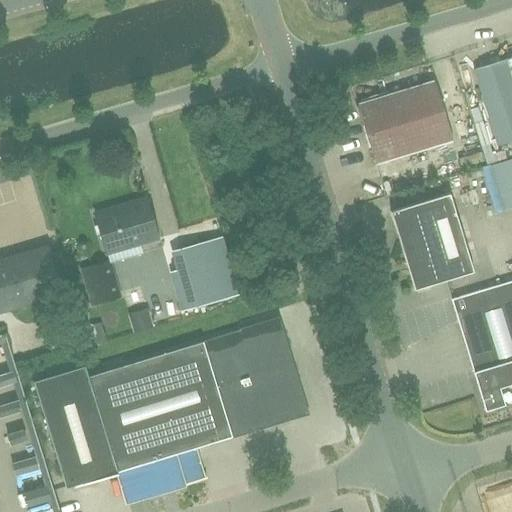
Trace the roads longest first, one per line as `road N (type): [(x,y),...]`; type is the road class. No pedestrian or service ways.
road 1 (unclassified): [(399,451),(282,68)]
road 2 (unclassified): [(0,149),(282,68)]
road 3 (unclassified): [(282,68),(511,2)]
road 4 (unclassified): [(202,511),(399,451)]
